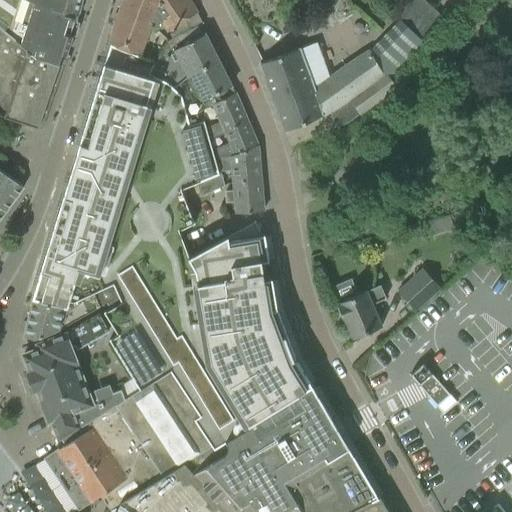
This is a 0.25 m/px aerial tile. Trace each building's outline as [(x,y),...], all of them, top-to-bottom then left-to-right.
[(0,0),(0,27),(18,42),(20,44),(21,45),(36,58),(63,66),(78,20),(50,11),(50,10),(34,4),(34,3),(28,0),(0,0)] [(28,0),(34,3),(34,4),(50,10),(50,11),(78,20),(81,10),(79,9),(81,0),(28,0)] [(110,44),(137,59),(153,25),(157,25),(167,40),(171,38),(202,23),(197,13),(189,0),(123,0),(119,12),(113,26),(109,43),(110,44)] [(423,41),(443,19),(440,17),(423,0),(409,0),(395,15),(423,41)] [(278,57),(262,63),(260,64),(284,132),(288,131),(303,125),(333,109),(349,98),(360,115),(396,88),(390,84),(387,81),(423,44),(422,42),(399,20),(398,21),(367,51),(340,68),(312,88),(298,49),(278,57)] [(173,87),(190,74),(218,59),(205,34),(201,25),(203,24),(202,23),(171,38),(172,39),(169,40),(157,63),(155,62),(153,67),(150,73),(160,78),(166,80),(171,85),(173,87)] [(0,81),(49,97),(59,65),(63,66),(36,58),(18,42),(0,27),(0,81)] [(110,44),(32,300),(67,309),(70,302),(76,303),(113,285),(119,296),(122,301),(109,308),(110,310),(98,313),(109,332),(76,351),(84,375),(90,393),(110,385),(113,394),(122,391),(124,399),(125,400),(170,372),(199,416),(194,420),(212,447),(250,425),(312,387),(295,358),(276,308),(264,234),(260,235),(259,229),(255,221),(189,257),(179,230),(194,223),(183,190),(197,184),(219,174),(210,141),(208,133),(206,128),(204,120),(199,122),(190,125),(190,124),(185,105),(183,103),(182,95),(173,87),(171,85),(166,80),(160,78),(150,73),(153,67),(137,59),(110,44)] [(218,59),(190,74),(201,98),(185,105),(190,124),(199,122),(196,113),(200,111),(207,106),(203,99),(213,95),(231,86),(218,59)] [(0,116),(19,122),(38,128),(42,115),(49,97),(0,81),(0,116)] [(209,127),(206,128),(208,133),(210,141),(226,134),(225,131),(247,121),(235,93),(212,103),(220,122),(209,127)] [(226,134),(229,142),(213,149),(215,159),(231,157),(258,146),(247,121),(225,131),(226,134)] [(233,181),(261,178),(258,146),(231,157),(215,159),(219,173),(232,171),(233,181)] [(0,219),(23,187),(15,181),(0,170),(0,219)] [(201,195),(224,184),(219,174),(197,184),(201,195)] [(234,200),(235,213),(263,211),(261,178),(233,181),(234,190),(225,191),(226,201),(234,200)] [(511,482),(511,277),(481,256),(370,353),(363,379),(434,511),(447,511),(493,472),(507,487),(511,482)] [(414,312),(440,288),(421,268),(395,291),(414,312)] [(62,329),(119,296),(113,285),(76,303),(70,302),(67,309),(32,300),(23,336),(34,339),(53,332),(62,329)] [(355,295),(337,304),(338,306),(336,306),(340,315),(342,314),(353,338),(355,337),(356,339),(366,334),(366,333),(380,326),(372,305),(385,299),(380,285),(355,295)] [(31,392),(36,390),(84,375),(76,351),(109,332),(98,313),(56,336),(37,343),(39,349),(23,355),(29,371),(24,373),(31,392)] [(199,416),(170,372),(125,400),(124,399),(105,410),(58,440),(58,441),(61,440),(65,446),(56,450),(91,502),(107,490),(116,504),(150,483),(212,447),(194,420),(199,416)] [(51,420),(58,440),(105,410),(124,399),(122,391),(113,394),(110,385),(90,393),(84,375),(36,390),(48,421),(51,420)] [(386,511),(360,468),(331,418),(330,413),(314,385),(312,387),(250,425),(301,511),(386,511)] [(301,511),(250,425),(212,447),(174,469),(150,483),(116,504),(117,505),(119,503),(119,504),(118,507),(117,511),(301,511)] [(505,511),(497,502),(485,511),(505,511)]
